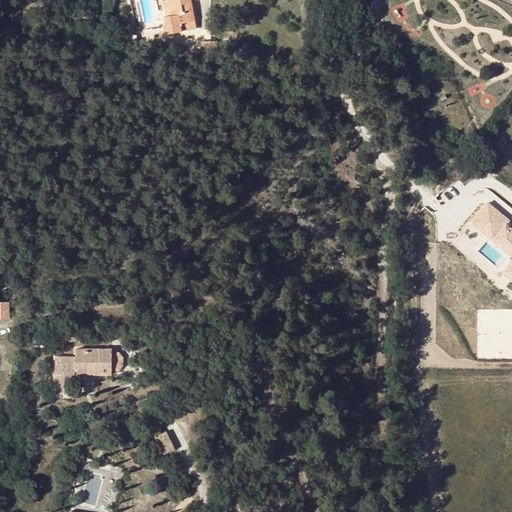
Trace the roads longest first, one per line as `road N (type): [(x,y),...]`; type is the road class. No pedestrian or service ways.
road 1 (track): [(375,0),(346,99),(376,148),(385,190),(377,372),(395,511)]
road 2 (track): [(0,326),(173,292),(208,297),(241,319),(277,430),(318,511)]
